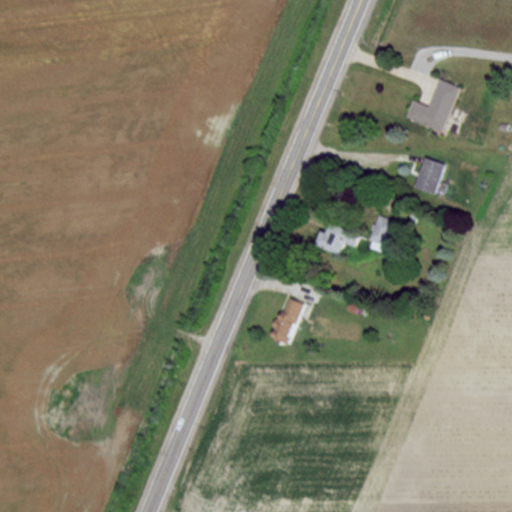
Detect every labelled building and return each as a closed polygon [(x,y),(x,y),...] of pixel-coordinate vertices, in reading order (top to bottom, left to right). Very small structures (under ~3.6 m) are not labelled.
[(433,105),(417,99),(410,116),(447,130),(464,86),(443,78),(433,105)] [(420,186),(441,193),(450,162),(429,156),(420,186)] [(399,219),(382,214),(371,246),(388,252),(399,219)] [(329,229),(323,244),(348,253),(352,242),(362,246),(367,233),(337,222),(334,231),(329,229)] [(308,302),(294,296),(285,318),(282,317),(275,335),(292,342),(308,302)]
